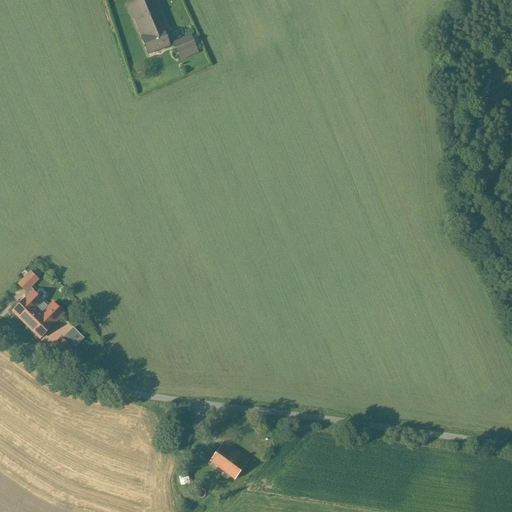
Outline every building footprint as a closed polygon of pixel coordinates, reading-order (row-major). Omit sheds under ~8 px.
[(135,46),(158,38),(145,1),(122,9),(135,46)] [(193,33),(174,41),(181,59),(200,52),(193,33)] [(38,280),(30,272),(19,284),(26,291),(38,280)] [(40,337),(64,314),(53,302),(49,308),(34,292),(13,312),(40,337)] [(57,365),(83,338),(73,328),(62,339),(61,338),(46,353),(57,365)] [(235,479),(250,459),(225,442),(210,462),(235,479)]
